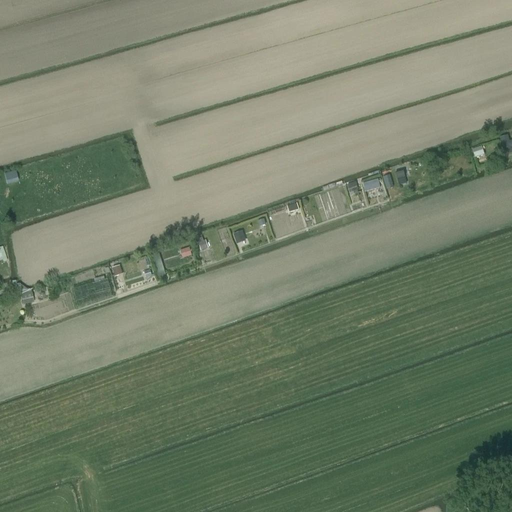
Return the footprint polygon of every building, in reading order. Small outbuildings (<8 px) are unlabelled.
[(481,147),(472,150),(475,158),(484,155),(481,147)] [(15,173),(4,176),(7,184),(17,182),(15,173)] [(377,180),(363,184),(365,192),(379,188),(377,180)] [(355,184),(347,186),(350,194),(358,191),(355,184)] [(297,204),(287,207),(289,214),(299,211),(297,204)] [(242,232),(233,235),(236,244),(245,241),(242,232)] [(189,249),(182,251),(184,258),(191,256),(189,249)] [(115,277),(122,275),(120,266),(112,269),(115,277)] [(19,284),(16,285),(15,281),(11,282),(12,284),(15,296),(30,293),(29,290),(26,289),(20,285),(19,284)] [(31,293),(21,295),(23,305),(33,303),(31,293)]
